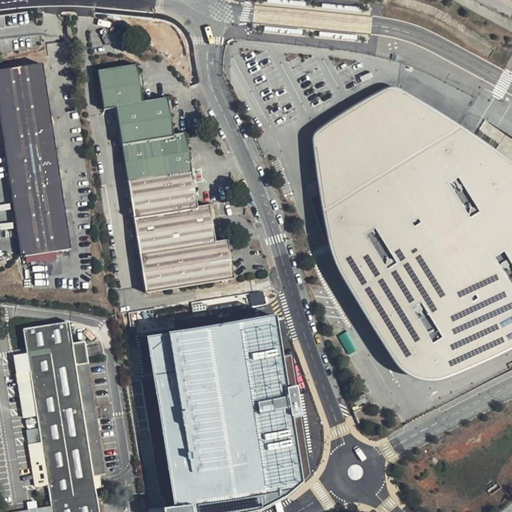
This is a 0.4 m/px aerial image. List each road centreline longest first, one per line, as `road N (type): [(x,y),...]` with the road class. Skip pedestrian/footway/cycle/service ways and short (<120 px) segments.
road 1 (unclassified): [(347,454),(265,209),(210,83),(208,10)]
road 2 (unknown): [(93,0),(130,278)]
road 3 (unclassified): [(372,462),(511,385)]
